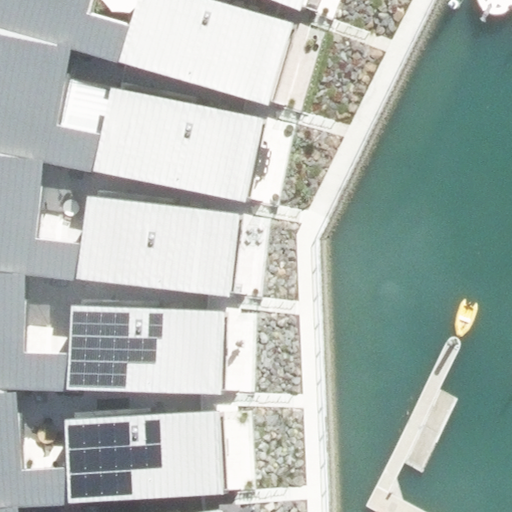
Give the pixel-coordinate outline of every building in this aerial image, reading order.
[(277,96),(301,14),(257,0),(145,0),(142,12),(98,0),(0,0),(0,12),(84,38),(277,96)] [(0,138),(257,190),(273,106),(123,74),(115,119),(70,111),(84,38),(0,12),(0,138)] [(43,161),(0,156),(0,271),(25,275),(227,298),(238,215),(86,196),(79,247),(35,239),(43,161)] [(0,390),(15,391),(225,398),(228,309),(70,304),(68,355),(22,354),(25,275),(0,273),(0,390)] [(15,391),(0,391),(0,507),(17,506),(226,494),(219,411),(64,418),(66,469),(21,470),(15,391)]
